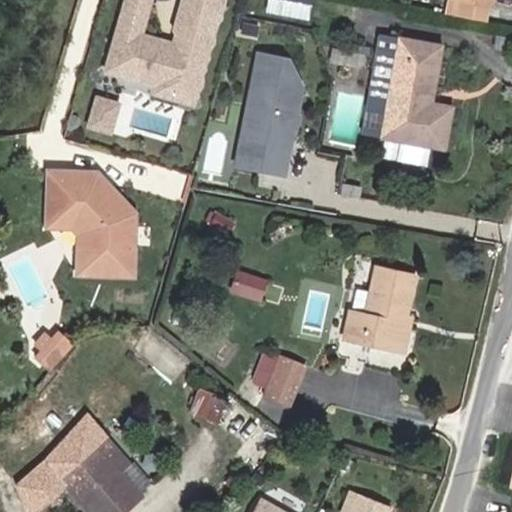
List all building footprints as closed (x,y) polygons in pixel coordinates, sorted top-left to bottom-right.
[(121,0),(116,23),(138,29),(145,0),(121,0)] [(177,0),(171,26),(174,30),(207,39),(217,0),(177,0)] [(306,0),(278,0),(277,10),(303,16),(306,0)] [(207,39),(174,30),(171,41),(169,48),(160,45),(161,39),(137,32),(138,29),(116,23),(108,53),(123,57),(118,74),(155,84),(153,90),(190,100),(207,39)] [(400,37),(383,136),(444,147),(452,104),(430,100),(440,45),(400,37)] [(171,41),(161,39),(160,45),(169,48),(171,41)] [(254,165),(282,170),(298,88),(286,56),(257,50),(239,142),(258,145),(254,165)] [(103,70),(118,74),(123,57),(108,53),(103,70)] [(88,128),(109,133),(112,125),(115,111),(116,105),(96,99),(88,128)] [(378,129),(381,110),(366,107),(363,126),(378,129)] [(239,142),(235,161),(254,165),(258,145),(239,142)] [(49,175),(51,222),(78,220),(99,231),(101,273),(139,271),(136,211),(111,187),(97,188),(96,173),(49,175)] [(97,188),(111,187),(96,173),(97,188)] [(359,183),(343,180),(341,192),(358,195),(359,183)] [(78,220),(51,222),(52,229),(77,228),(91,234),(93,273),(101,273),(99,231),(78,220)] [(348,296),(340,323),(392,336),(401,303),(411,263),(374,253),(360,299),(348,296)] [(392,336),(402,338),(410,306),(401,303),(392,336)] [(38,356),(51,368),(74,342),(61,330),(55,337),(44,349),(38,356)] [(37,342),(44,349),(47,331),(37,342)] [(305,362),(278,354),(266,396),(293,404),(305,362)] [(222,400),(196,393),(189,414),(215,422),(222,400)] [(125,462),(105,438),(60,479),(88,511),(119,511),(139,495),(116,469),(125,462)] [(386,511),(387,511),(347,495),(340,511),(386,511)] [(252,511),(288,511),(261,496),(252,511)]
